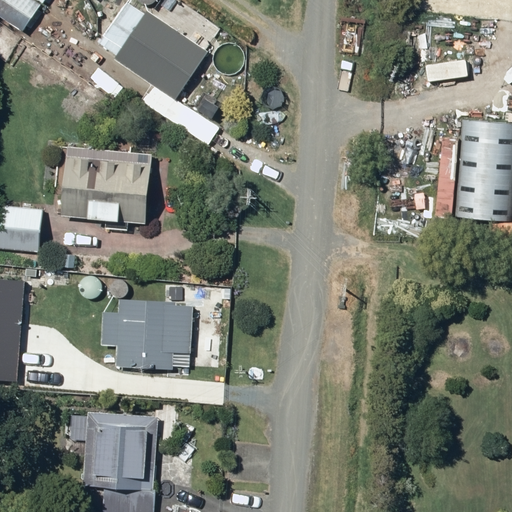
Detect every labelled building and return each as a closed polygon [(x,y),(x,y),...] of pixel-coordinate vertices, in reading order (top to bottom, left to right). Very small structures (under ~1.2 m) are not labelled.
[(7,0),(35,19),(48,0),(7,0)] [(213,52),(150,10),(147,14),(132,4),(104,45),(118,54),(114,60),(178,103),(213,52)] [(129,90),(102,68),(92,80),(119,102),(129,90)] [(224,128),(187,105),(176,124),(213,146),(224,128)] [(511,215),(511,122),(466,119),(462,172),(459,208),(477,210),(476,221),(511,224),(511,215)] [(64,215),(88,217),(87,223),(124,226),(124,220),(149,222),(155,154),(70,147),(64,215)] [(459,208),(462,172),(441,171),(437,210),(459,212),(459,208)] [(40,224),(41,209),(0,206),(0,247),(43,251),(45,224),(40,224)] [(196,304),(122,300),(121,314),(106,313),(104,345),(119,346),(118,367),(176,371),(176,365),(192,366),(196,304)] [(107,352),(63,349),(61,391),(105,393),(107,352)] [(156,511),(160,417),(91,415),(91,417),(74,417),(73,438),(86,438),(84,495),(105,495),(104,511),(156,511)]
